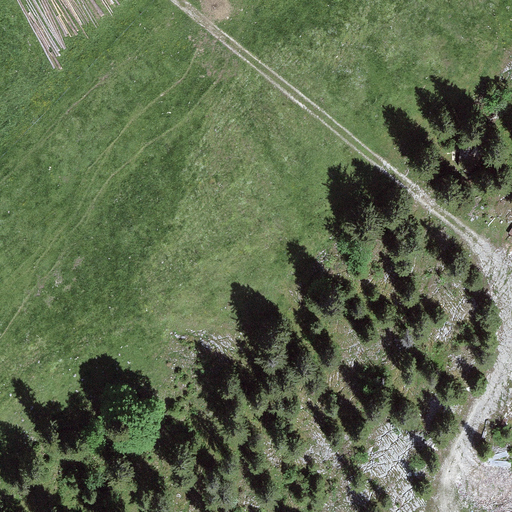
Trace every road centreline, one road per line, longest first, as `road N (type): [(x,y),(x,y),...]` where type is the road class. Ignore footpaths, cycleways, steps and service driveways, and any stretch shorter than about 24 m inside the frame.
road 1 (track): [(173,0),(511,270)]
road 2 (track): [(511,377),(482,425),(455,511)]
